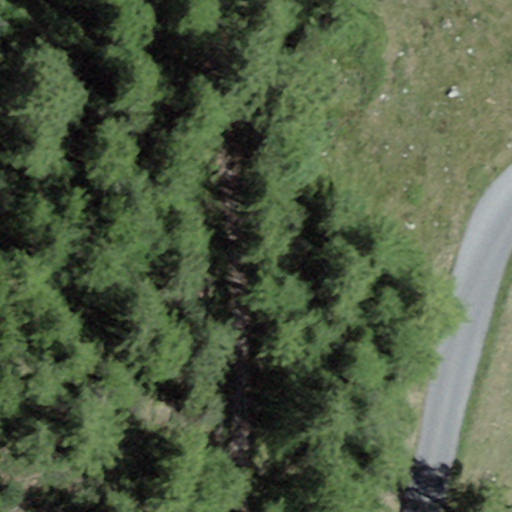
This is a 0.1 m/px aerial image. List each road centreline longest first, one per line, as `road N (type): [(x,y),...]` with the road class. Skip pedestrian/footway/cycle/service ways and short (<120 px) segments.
road 1 (track): [(208,0),(226,399),(213,511)]
road 2 (unclassified): [(396,511),(466,235),(511,174)]
